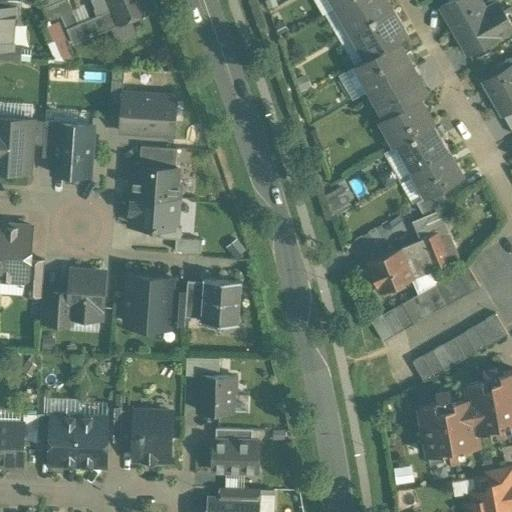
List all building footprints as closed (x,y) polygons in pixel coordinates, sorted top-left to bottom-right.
[(68,0),(59,0),(44,7),(49,20),(61,15),(73,9),(68,0)] [(145,0),(108,0),(112,8),(119,24),(150,11),(145,0)] [(385,0),(346,0),(340,4),(340,3),(336,5),(352,32),(355,30),(391,9),(385,0)] [(486,9),(480,0),(452,0),(441,6),(469,54),(511,29),(511,25),(498,1),(486,9)] [(0,5),(0,45),(12,47),(12,45),(15,7),(5,6),(0,5)] [(112,8),(78,22),(73,9),(61,15),(73,43),(119,24),(112,8)] [(391,9),(355,30),(369,55),(370,56),(397,40),(398,41),(406,36),(391,9)] [(49,23),(65,59),(75,55),(59,18),(49,23)] [(397,40),(370,56),(369,55),(358,62),(374,88),(412,66),(398,41),(397,40)] [(12,47),(0,45),(0,57),(19,59),(20,46),(12,45),(12,47)] [(511,62),(510,59),(497,66),(500,71),(484,81),(502,113),(503,113),(511,107),(511,62)] [(412,66),(374,88),(388,114),(389,114),(419,97),(428,92),(412,66)] [(125,67),(113,67),(110,102),(122,103),(123,91),(125,67)] [(176,95),(123,91),(122,103),(120,130),(174,134),(176,95)] [(419,97),(389,114),(388,114),(386,115),(401,141),(433,123),(419,97)] [(511,107),(503,113),(511,129),(511,107)] [(0,116),(0,168),(29,171),(31,143),(33,119),(0,116)] [(45,120),(33,119),(31,143),(43,144),(45,120)] [(57,121),(45,120),(43,144),(42,156),(54,156),(57,121)] [(93,123),(57,121),(54,156),(53,172),(89,175),(93,123)] [(401,141),(396,145),(411,171),(412,170),(448,149),(434,123),(433,123),(401,141)] [(177,147),(141,145),(140,165),(175,167),(177,147)] [(448,149),(412,170),(427,195),(427,196),(441,188),(464,175),(448,149)] [(140,165),(137,164),(136,179),(133,179),(132,194),(179,197),(180,182),(177,181),(178,167),(175,167),(140,165)] [(441,188),(427,196),(427,195),(416,201),(423,212),(447,198),(441,188)] [(132,194),(130,224),(148,226),(177,228),(177,226),(179,197),(132,194)] [(439,210),(412,221),(417,233),(443,222),(439,210)] [(31,225),(0,222),(0,229),(1,229),(0,240),(0,278),(25,280),(27,280),(29,258),(31,225)] [(177,228),(148,226),(147,235),(176,238),(180,238),(181,237),(181,226),(177,226),(177,228)] [(438,232),(368,260),(380,290),(432,269),(431,268),(457,257),(449,237),(441,240),(438,232)] [(202,238),(181,237),(180,238),(176,238),(175,250),(200,252),(202,238)] [(45,259),(29,258),(27,280),(25,280),(24,294),(42,295),(43,291),(45,259)] [(480,285),(468,264),(457,271),(469,291),(480,285)] [(104,272),(72,270),(71,293),(70,304),(71,304),(70,314),(71,314),(100,316),(101,306),(102,306),(104,272)] [(469,291),(457,271),(446,277),(458,298),(469,291)] [(173,277),(128,274),(125,323),(170,326),(170,322),(172,290),(173,277)] [(242,280),(203,277),(203,279),(204,279),(201,316),(201,319),(200,319),(200,320),(239,323),(239,322),(238,321),(241,281),(242,281),(242,280)] [(458,298),(446,277),(435,283),(447,304),(458,298)] [(204,281),(188,280),(187,291),(185,315),(201,316),(204,281)] [(447,304),(435,283),(424,289),(436,310),(447,304)] [(436,310),(424,289),(413,296),(425,316),(436,310)] [(187,291),(172,290),(170,322),(185,323),(185,315),(187,291)] [(71,293),(43,291),(42,295),(41,320),(71,322),(71,314),(70,314),(71,304),(70,304),(71,293)] [(425,316),(413,296),(402,302),(414,323),(425,316)] [(414,323),(402,302),(392,308),(404,329),(414,323)] [(404,329),(392,308),(381,314),(393,335),(404,329)] [(485,319),(497,340),(508,334),(496,313),(485,319)] [(393,335),(381,314),(371,320),(384,341),(393,335)] [(475,325),(487,345),(497,340),(485,319),(475,325)] [(487,345),(475,325),(465,331),(477,351),(487,345)] [(477,351),(465,331),(454,337),(466,357),(477,351)] [(466,357),(454,337),(444,343),(456,363),(466,357)] [(445,369),(456,363),(444,343),(433,349),(445,369)] [(433,349),(423,355),(435,375),(445,369),(433,349)] [(423,355),(413,361),(424,381),(435,375),(423,355)] [(497,366),(483,369),(485,380),(467,383),(469,396),(470,396),(477,431),(500,427),(499,422),(511,419),(511,369),(503,371),(504,376),(499,377),(497,366)] [(236,375),(200,374),(199,410),(232,411),(232,392),(235,392),(236,375)] [(469,396),(452,399),(450,389),(436,391),(438,402),(419,405),(430,463),(456,458),(454,449),(479,445),(477,431),(470,396),(469,396)] [(121,407),(107,407),(107,415),(108,415),(107,438),(120,438),(122,409),(121,407)] [(135,410),(122,409),(120,438),(120,445),(134,446),(135,410)] [(171,411),(135,410),(134,446),(133,458),(144,458),(144,459),(146,459),(146,458),(153,458),(153,459),(155,459),(155,458),(169,459),(171,411)] [(52,413),(38,412),(37,441),(37,448),(50,449),(52,413)] [(38,413),(24,413),(24,423),(25,423),(24,441),(37,441),(38,413)] [(79,415),(68,415),(67,413),(52,413),(50,449),(50,463),(78,464),(79,415)] [(107,415),(94,414),(92,416),(80,415),(79,415),(78,464),(106,465),(107,438),(108,415),(107,415)] [(24,423),(0,421),(0,463),(23,464),(24,441),(25,423),(24,423)] [(264,429),(216,427),(216,439),(260,440),(264,434),(264,429)] [(260,440),(216,439),(216,441),(217,441),(217,448),(212,448),(211,469),(259,471),(260,440)] [(511,471),(511,465),(485,470),(486,473),(476,475),(479,491),(489,489),(488,484),(511,479),(511,471)] [(511,479),(488,484),(489,489),(479,491),(473,492),(475,501),(469,510),(469,511),(495,511),(511,507),(511,479)] [(258,488),(222,487),(222,499),(258,500),(258,488)] [(222,499),(210,499),(209,511),(257,511),(258,500),(222,499)]
